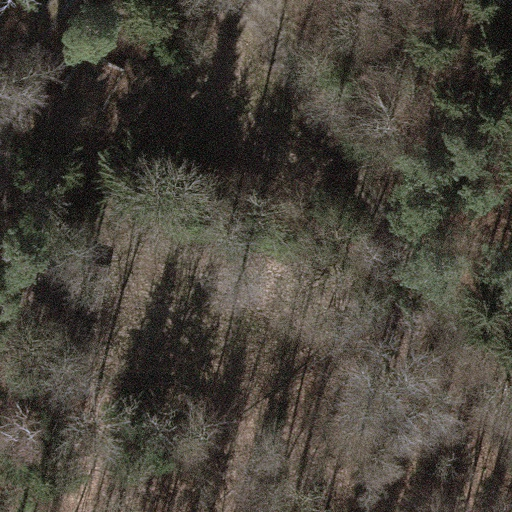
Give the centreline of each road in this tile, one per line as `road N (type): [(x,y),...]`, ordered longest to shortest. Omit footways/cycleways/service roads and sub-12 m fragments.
road 1 (track): [(511,442),(284,0)]
road 2 (track): [(52,0),(30,27),(18,90),(13,278)]
